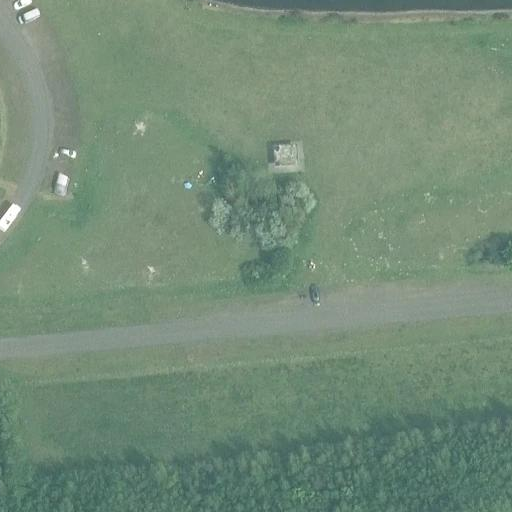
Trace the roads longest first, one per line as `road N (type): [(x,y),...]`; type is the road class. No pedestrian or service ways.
road 1 (unclassified): [(0,348),(511,301)]
road 2 (residential): [(0,230),(28,185),(38,143),(37,99),(24,57),(0,21)]
